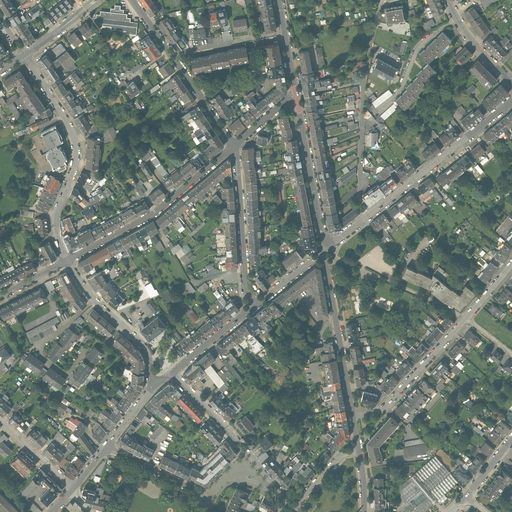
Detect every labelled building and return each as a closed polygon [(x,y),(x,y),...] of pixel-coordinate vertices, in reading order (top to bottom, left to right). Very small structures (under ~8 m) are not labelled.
[(15,10),(8,0),(0,0),(0,4),(7,16),(15,10)] [(64,0),(62,1),(68,9),(73,5),(69,0),(64,0)] [(154,4),(150,0),(149,0),(143,4),(147,10),(154,4)] [(244,0),(247,8),(252,7),(250,0),(244,0)] [(441,5),(439,0),(434,0),(429,2),(429,4),(429,6),(424,7),(426,11),(441,5)] [(68,9),(62,1),(58,5),(64,12),(68,9)] [(26,13),(27,13),(29,17),(37,11),(40,8),(37,4),(26,13)] [(154,4),(147,10),(152,16),(159,11),(154,4)] [(262,21),(264,20),(273,19),(271,4),(261,5),(259,6),(260,9),(262,9),(263,17),(261,17),(262,21)] [(64,12),(58,5),(53,9),(59,16),(64,12)] [(114,9),(110,9),(110,12),(100,11),(100,15),(96,14),(96,18),(93,18),(93,24),(103,25),(102,27),(111,28),(111,31),(125,32),(125,35),(136,36),(137,23),(133,22),(130,22),(130,18),(126,18),(127,14),(123,13),(123,10),(119,9),(120,6),(114,5),(114,9)] [(444,11),(441,5),(426,11),(428,17),(444,11)] [(402,6),(384,9),(386,24),(405,21),(402,6)] [(473,7),(464,13),(470,22),(478,17),(475,12),(476,12),(473,7)] [(59,16),(53,9),(48,13),(54,20),(59,16)] [(227,21),(225,10),(216,12),(218,23),(221,22),(221,24),(223,23),(223,22),(227,21)] [(29,17),(27,18),(29,21),(39,14),(37,11),(29,17)] [(219,25),(218,23),(216,12),(209,14),(211,24),(214,24),(215,26),(219,25)] [(9,18),(15,27),(27,18),(29,17),(27,13),(23,16),(20,18),(17,14),(16,14),(9,18)] [(470,22),(474,29),(483,23),(484,23),(481,19),(480,20),(478,16),(478,17),(470,22)] [(157,24),(165,34),(173,28),(175,27),(172,23),(171,24),(166,17),(163,19),(159,21),(160,22),(157,24)] [(26,22),(29,21),(27,18),(15,27),(19,34),(26,28),(24,24),(26,22)] [(52,23),(48,18),(41,24),(45,28),(52,23)] [(416,21),(414,18),(411,19),(412,22),(410,23),(411,27),(418,25),(417,20),(416,21)] [(233,21),(234,32),(247,30),(246,19),(233,21)] [(276,30),(273,19),(264,20),(266,32),(276,30)] [(435,24),(432,19),(422,24),(426,31),(431,28),(430,26),(435,24)] [(86,22),(79,28),(80,29),(84,34),(87,38),(94,32),(89,25),(89,26),(86,22)] [(485,27),(483,23),(474,29),(479,35),(483,33),(488,29),(486,26),(485,27)] [(19,34),(22,39),(31,33),(31,32),(27,27),(26,28),(19,34)] [(165,34),(172,44),(180,38),(173,28),(165,34)] [(204,29),(193,31),(192,31),(193,34),(194,40),(206,38),(204,29)] [(139,39),(140,41),(148,35),(144,30),(137,35),(137,36),(139,39)] [(81,41),(78,37),(74,32),(68,37),(70,40),(69,41),(70,43),(71,42),(75,46),(81,41)] [(442,32),(431,43),(439,52),(441,49),(448,42),(448,43),(451,40),(442,32)] [(36,40),(31,33),(22,39),(27,46),(28,46),(36,40)] [(141,47),(143,49),(153,42),(148,35),(140,41),(139,42),(141,44),(142,44),(143,45),(141,47)] [(482,42),(489,49),(496,42),(493,39),(494,38),(490,35),(482,42)] [(494,54),(501,48),(504,45),(505,44),(508,41),(509,40),(505,37),(505,36),(498,44),(496,42),(489,49),(494,54)] [(180,38),(172,44),(175,49),(180,49),(181,48),(182,48),(186,46),(180,38)] [(140,51),(143,49),(141,47),(143,45),(142,44),(141,44),(139,42),(140,41),(139,39),(134,42),(134,43),(140,51)] [(511,45),(508,41),(505,44),(504,45),(501,48),(504,51),(511,45)] [(143,49),(152,61),(161,54),(153,42),(143,49)] [(403,54),(406,43),(403,43),(401,47),(398,46),(398,47),(394,46),(393,51),(403,54)] [(437,54),(439,52),(431,43),(419,54),(427,63),(430,60),(429,60),(436,53),(437,54)] [(52,63),(66,52),(59,44),(48,53),(52,57),(49,59),(52,63)] [(278,44),(264,47),(265,52),(268,65),(282,63),(278,44)] [(454,52),(455,54),(462,48),(460,46),(454,52)] [(455,55),(459,59),(469,50),(464,46),(462,48),(455,54),(455,55)] [(229,65),(229,64),(248,61),(247,55),(246,50),(245,47),(227,50),(227,51),(208,54),(208,55),(190,59),(193,73),(211,70),(211,69),(229,65)] [(247,55),(265,52),(264,47),(246,50),(247,55)] [(321,48),(315,49),(319,67),(325,66),(321,48)] [(501,48),(494,54),(500,60),(507,54),(504,51),(501,48)] [(298,52),(302,74),(312,72),(307,50),(298,52)] [(472,54),(469,50),(459,59),(462,63),(463,62),(468,58),(472,54)] [(67,51),(66,52),(52,63),(50,64),(54,69),(56,67),(56,68),(61,64),(62,63),(66,68),(68,66),(72,71),(76,67),(73,63),(75,61),(67,51)] [(37,62),(42,70),(50,64),(52,63),(49,59),(46,55),(37,62)] [(397,70),(376,58),(370,71),(391,82),(396,73),(397,70)] [(468,68),(478,78),(487,70),(477,59),(468,68)] [(173,70),(168,63),(159,69),(164,76),(173,70)] [(284,74),(282,63),(268,65),(267,65),(269,77),(274,76),(284,74)] [(416,75),(418,76),(425,83),(427,81),(427,80),(433,74),(434,74),(436,72),(428,63),(416,75)] [(58,76),(54,69),(50,64),(42,70),(50,82),(58,76)] [(121,74),(120,78),(125,79),(126,76),(129,77),(129,74),(132,74),(133,71),(136,72),(136,69),(139,70),(139,67),(141,68),(142,65),(137,64),(136,67),(134,66),(133,69),(131,68),(130,71),(127,70),(127,73),(122,73),(121,74)] [(300,74),(301,82),(311,79),(311,80),(317,79),(317,77),(322,76),(322,77),(324,76),(323,69),(312,72),(302,74),(300,74)] [(497,80),(487,70),(478,78),(488,88),(497,80)] [(17,84),(19,86),(27,81),(20,71),(4,81),(6,85),(7,87),(9,89),(11,88),(12,89),(13,88),(12,87),(15,85),(17,84)] [(67,92),(63,85),(70,80),(75,86),(81,80),(74,71),(62,81),(54,88),(60,97),(67,92)] [(396,73),(391,82),(394,84),(398,81),(399,77),(396,76),(397,73),(396,73)] [(170,79),(171,81),(173,84),(175,86),(176,85),(181,81),(176,74),(170,79)] [(274,76),(276,88),(270,93),(276,100),(286,92),(286,91),(286,90),(286,89),(284,77),(284,74),(274,76)] [(50,82),(54,88),(62,81),(58,76),(50,82)] [(426,85),(425,83),(418,76),(406,87),(408,89),(415,96),(417,94),(416,93),(423,87),(424,87),(426,85)] [(312,83),(311,80),(311,79),(301,82),(302,90),(313,88),(312,83)] [(330,79),(312,83),(313,88),(325,85),(331,84),(330,79)] [(81,80),(75,86),(72,88),(74,90),(83,82),(81,80)] [(126,86),(128,85),(124,80),(122,82),(118,85),(122,90),(125,89),(124,88),(127,86),(126,86)] [(17,87),(23,95),(32,90),(27,81),(19,86),(17,87)] [(136,85),(133,81),(128,85),(126,86),(127,86),(124,88),(125,89),(130,97),(139,90),(136,86),(136,85)] [(170,89),(175,86),(173,84),(171,81),(160,88),(164,92),(169,88),(170,89)] [(178,93),(174,95),(177,98),(187,90),(181,81),(176,85),(178,88),(176,90),(178,93)] [(261,89),(256,82),(253,85),(253,87),(257,92),(261,89)] [(160,87),(158,84),(149,90),(151,93),(160,87)] [(476,88),(472,84),(466,90),(470,94),(476,88)] [(500,84),(491,92),(499,101),(509,93),(500,84)] [(228,86),(223,90),(228,96),(230,97),(235,94),(228,86)] [(302,90),(304,97),(314,95),(316,94),(316,93),(314,94),(313,91),(313,88),(302,90)] [(416,97),(415,96),(408,89),(396,101),(404,109),(407,107),(406,106),(413,100),(416,97)] [(32,109),(35,115),(37,114),(39,113),(45,109),(32,90),(23,95),(26,101),(25,102),(31,110),(32,109)] [(60,97),(64,103),(72,98),(74,97),(69,90),(67,92),(60,97)] [(180,96),(185,104),(187,107),(194,101),(188,90),(180,96)] [(207,95),(210,99),(218,94),(215,90),(207,95)] [(367,107),(370,112),(392,95),(389,90),(367,107)] [(246,96),(247,97),(251,102),(254,106),(256,104),(254,102),(255,101),(251,96),(254,94),(252,91),(246,96)] [(489,111),(499,101),(491,92),(481,102),(489,111)] [(6,103),(8,105),(12,102),(19,98),(16,93),(4,101),(6,103)] [(269,106),(276,100),(270,93),(263,99),(269,106)] [(210,99),(215,107),(224,102),(222,100),(221,98),(222,98),(221,96),(220,96),(218,94),(210,99)] [(64,103),(68,109),(80,101),(84,98),(82,95),(74,101),(72,98),(64,103)] [(315,99),(314,95),(304,97),(305,105),(315,103),(315,99)] [(215,107),(219,113),(227,107),(225,104),(227,104),(231,101),(229,98),(224,102),(215,107)] [(256,104),(254,106),(261,114),(269,106),(263,99),(256,104)] [(139,112),(142,109),(136,100),(132,103),(139,112)] [(85,108),(80,101),(68,109),(72,115),(80,110),(80,111),(85,108)] [(21,117),(12,102),(8,105),(17,120),(21,117)] [(252,108),(249,110),(255,118),(261,114),(254,106),(251,102),(248,104),(250,107),(252,108)] [(317,104),(317,102),(315,103),(305,105),(307,112),(316,110),(315,104),(317,104)] [(397,109),(393,104),(380,117),(384,121),(397,109)] [(194,121),(195,120),(203,114),(198,105),(181,116),(184,120),(192,115),(194,119),(193,119),(194,121)] [(460,105),(456,108),(461,113),(464,110),(460,105)] [(231,113),(227,107),(219,113),(223,119),(231,113)] [(250,122),(255,118),(249,110),(247,112),(243,108),(240,110),(243,114),(250,122)] [(473,110),(468,114),(475,122),(484,115),(479,108),(474,112),(473,110)] [(39,113),(37,114),(38,117),(43,115),(44,117),(52,114),(49,109),(39,113)] [(307,112),(308,119),(319,116),(319,115),(317,115),(316,110),(307,112)] [(511,115),(510,113),(502,119),(508,126),(508,127),(511,123),(511,115)] [(34,119),(38,117),(37,114),(35,115),(25,119),(28,126),(31,125),(35,123),(34,119)] [(74,119),(78,125),(85,121),(90,118),(91,118),(89,115),(86,116),(85,118),(82,114),(74,119)] [(207,120),(203,114),(195,120),(198,126),(199,126),(207,120)] [(246,126),(250,122),(243,114),(241,116),(241,118),(239,119),(246,126)] [(467,129),(475,122),(468,114),(460,120),(467,129)] [(319,118),(319,116),(308,119),(309,126),(319,124),(318,118),(319,118)] [(35,123),(31,125),(33,129),(36,128),(50,121),(48,117),(35,123)] [(384,122),(384,121),(380,117),(379,117),(375,121),(378,124),(373,129),(377,132),(385,125),(383,123),(384,122)] [(94,125),(90,118),(85,121),(78,125),(83,132),(89,128),(94,125)] [(239,118),(228,127),(233,134),(236,135),(246,126),(239,119),(239,118)] [(502,119),(497,123),(504,133),(508,137),(510,135),(505,128),(508,126),(502,119)] [(195,120),(194,121),(190,123),(194,129),(198,126),(195,120)] [(211,126),(207,120),(199,126),(201,129),(200,130),(192,136),(194,139),(196,137),(211,126)] [(497,123),(491,128),(498,137),(499,137),(504,133),(497,123)] [(320,130),(319,124),(309,126),(311,134),(322,132),(322,129),(320,130)] [(37,131),(36,128),(33,129),(31,125),(28,126),(24,128),(25,131),(27,130),(29,135),(37,131)] [(98,130),(94,125),(89,128),(92,133),(98,130)] [(107,127),(113,141),(118,139),(112,125),(107,127)] [(450,125),(444,130),(445,132),(452,140),(459,135),(457,133),(458,132),(455,128),(454,129),(450,125)] [(67,164),(65,160),(67,159),(64,154),(65,153),(63,150),(61,146),(58,148),(56,145),(63,141),(61,138),(62,137),(60,134),(55,126),(41,133),(48,146),(49,148),(50,151),(46,153),(47,155),(46,155),(48,159),(49,159),(51,164),(53,167),(55,166),(56,169),(58,168),(59,170),(66,167),(65,164),(67,164)] [(211,126),(196,137),(198,140),(203,136),(204,134),(207,138),(215,132),(211,126)] [(490,143),(498,137),(491,128),(483,134),(490,143)] [(377,142),(377,132),(373,129),(367,135),(366,145),(374,145),(377,142)] [(432,139),(437,135),(432,129),(427,134),(432,139)] [(323,135),(322,132),(311,134),(313,143),(322,141),(321,135),(323,135)] [(445,146),(452,140),(445,132),(438,137),(445,146)] [(39,151),(48,146),(41,133),(31,138),(37,149),(31,152),(40,170),(51,164),(49,159),(48,159),(46,155),(47,155),(46,153),(42,155),(39,151)] [(208,139),(211,144),(204,150),(210,157),(223,147),(223,144),(216,133),(208,139)] [(197,145),(207,138),(204,134),(203,136),(198,140),(196,137),(194,139),(193,139),(197,145)] [(86,167),(93,168),(93,170),(98,170),(98,157),(100,158),(100,149),(99,148),(100,136),(95,136),(94,138),(87,138),(86,167)] [(257,136),(256,143),(266,145),(267,138),(261,136),(257,136)] [(286,140),(288,152),(298,150),(296,138),(293,139),(286,140)] [(332,138),(322,141),(323,147),(325,146),(325,147),(334,144),(333,143),(332,138)] [(125,147),(131,141),(129,139),(123,145),(125,147)] [(323,147),(322,141),(313,143),(314,152),(326,150),(325,147),(325,146),(323,147)] [(435,142),(428,147),(434,155),(441,149),(435,142)] [(476,158),(484,151),(481,147),(478,143),(470,150),(476,158)] [(487,154),(490,151),(487,147),(484,144),(481,147),(484,151),(487,154)] [(142,158),(144,161),(151,157),(152,157),(155,155),(153,154),(152,151),(149,147),(139,154),(142,158)] [(196,147),(193,149),(197,153),(189,159),(190,161),(191,162),(198,157),(202,154),(196,147)] [(242,151),(243,159),(252,158),(260,156),(260,151),(255,151),(254,153),(252,153),(252,151),(253,150),(252,147),(245,147),(242,148),(242,151)] [(426,161),(434,155),(428,147),(425,149),(422,152),(424,155),(422,156),(426,161)] [(286,152),(287,161),(299,159),(298,150),(288,152),(286,152)] [(326,152),(326,150),(314,152),(316,161),(326,159),(327,159),(327,155),(328,155),(327,152),(326,152)] [(466,154),(459,160),(466,169),(468,172),(472,169),(472,167),(470,165),(473,163),(466,154)] [(152,157),(150,159),(157,168),(157,169),(162,176),(167,173),(155,155),(152,157)] [(366,156),(363,156),(363,168),(371,163),(366,156)] [(198,157),(191,162),(197,169),(204,163),(202,161),(198,157)] [(243,159),(244,168),(254,167),(253,162),(252,158),(243,159)] [(406,165),(404,168),(409,174),(416,169),(411,162),(410,160),(408,158),(403,162),(406,165)] [(230,160),(227,159),(218,167),(225,175),(227,173),(231,170),(230,160)] [(286,161),(287,168),(301,166),(299,159),(287,161),(286,161)] [(327,164),(326,159),(316,161),(317,170),(328,168),(329,168),(328,164),(327,164)] [(459,160),(450,166),(458,176),(466,169),(459,160)] [(185,179),(197,169),(191,162),(190,161),(179,171),(185,179)] [(153,174),(147,164),(142,167),(149,177),(153,174)] [(483,171),(477,164),(474,167),(480,174),(483,171)] [(378,185),(379,186),(385,181),(391,176),(389,174),(394,170),(391,165),(388,167),(387,166),(378,173),(382,178),(380,180),(379,178),(375,181),(377,183),(376,183),(378,185)] [(302,173),(301,166),(287,168),(289,175),(302,173)] [(450,166),(442,173),(448,180),(450,182),(458,176),(450,166)] [(218,167),(211,173),(218,181),(219,181),(219,180),(225,175),(218,167)] [(244,168),(245,175),(255,173),(255,171),(254,167),(244,168)] [(330,177),(328,168),(317,170),(319,179),(330,177)] [(356,168),(339,180),(344,186),(355,177),(356,168)] [(402,180),(409,174),(404,168),(401,170),(400,168),(396,172),(402,180)] [(177,186),(185,179),(179,171),(178,169),(170,176),(177,186)] [(85,184),(84,183),(86,180),(88,176),(81,172),(76,182),(88,189),(91,186),(87,184),(85,184)] [(211,173),(206,177),(212,185),(214,184),(218,181),(211,173)] [(255,176),(255,173),(245,175),(245,182),(256,180),(255,176)] [(291,184),(294,183),(303,182),(302,173),(289,175),(291,184)] [(446,183),(448,180),(442,173),(439,176),(437,178),(436,177),(436,178),(445,188),(448,186),(446,183)] [(99,184),(101,186),(108,177),(105,175),(99,184)] [(47,182),(44,188),(57,192),(61,183),(56,180),(55,182),(53,181),(55,178),(50,176),(47,182)] [(170,191),(177,186),(170,176),(163,182),(170,191)] [(391,176),(385,181),(391,189),(397,184),(391,176)] [(210,187),(212,185),(206,177),(201,182),(207,190),(210,187)] [(331,186),(330,177),(319,179),(321,188),(331,186)] [(429,177),(423,182),(429,190),(431,188),(434,185),(429,177)] [(88,189),(91,191),(99,179),(96,178),(95,181),(91,186),(88,189)] [(136,182),(137,183),(144,193),(146,191),(142,184),(143,183),(140,179),(136,182)] [(245,182),(246,190),(256,189),(256,180),(245,182)] [(385,194),(391,189),(385,181),(379,186),(385,194)] [(203,193),(207,190),(201,182),(194,187),(201,195),(203,193)] [(278,182),(273,183),(278,220),(283,219),(278,182)] [(296,192),(297,195),(306,194),(303,182),(294,183),(295,187),(294,187),(295,192),(296,192)] [(422,202),(432,194),(429,190),(423,182),(417,186),(422,193),(418,196),(422,202)] [(139,196),(144,193),(137,183),(136,183),(135,183),(133,184),(134,185),(133,185),(135,187),(134,188),(136,192),(139,196)] [(369,206),(385,194),(379,186),(378,185),(372,189),(367,192),(367,193),(362,197),(369,206)] [(148,196),(155,204),(166,195),(159,186),(148,196)] [(212,196),(221,207),(227,201),(227,200),(233,199),(232,186),(228,187),(223,187),(212,196)] [(332,189),(331,186),(321,188),(322,196),(333,194),(332,189)] [(107,187),(102,191),(107,197),(112,193),(107,187)] [(194,187),(188,193),(194,200),(198,197),(201,195),(194,187)] [(40,197),(40,198),(52,203),(57,192),(44,188),(42,193),(39,191),(38,195),(40,196),(40,197)] [(77,190),(73,188),(69,196),(73,197),(73,196),(79,202),(83,206),(88,202),(87,201),(83,198),(79,192),(77,190)] [(438,202),(442,199),(434,189),(433,189),(432,189),(431,188),(429,190),(432,194),(438,202)] [(246,190),(246,198),(257,197),(256,192),(259,192),(259,189),(256,189),(246,190)] [(105,198),(107,197),(102,191),(90,198),(87,201),(88,202),(83,206),(85,208),(91,205),(101,200),(105,198)] [(410,192),(403,198),(411,209),(419,203),(410,192)] [(190,204),(194,200),(188,193),(181,198),(188,206),(190,204)] [(308,206),(306,194),(297,195),(297,200),(296,200),(297,204),(298,204),(299,208),(300,208),(308,206)] [(322,196),(324,205),(334,203),(333,194),(322,196)] [(246,198),(247,206),(257,205),(257,200),(259,200),(259,197),(257,197),(246,198)] [(47,212),(52,203),(40,198),(35,208),(41,211),(42,210),(47,212)] [(181,198),(176,203),(182,210),(185,208),(188,206),(181,198)] [(403,198),(396,204),(405,216),(412,210),(411,209),(403,198)] [(143,199),(132,205),(138,215),(149,209),(143,199)] [(222,221),(224,221),(234,220),(233,199),(227,200),(227,201),(227,208),(223,208),(223,215),(222,215),(222,221)] [(179,213),(182,210),(176,203),(170,207),(177,215),(179,213)] [(324,205),(326,214),(336,212),(334,203),(324,205)] [(400,220),(405,216),(396,204),(387,211),(394,219),(397,216),(400,220)] [(96,214),(91,205),(85,208),(80,211),(83,215),(85,214),(88,219),(96,214)] [(120,212),(121,214),(125,222),(138,215),(132,205),(131,205),(127,207),(128,208),(120,212)] [(247,206),(247,215),(258,214),(258,210),(257,205),(247,206)] [(185,208),(187,210),(187,211),(191,216),(194,213),(191,209),(188,206),(185,208)] [(300,208),(303,227),(312,225),(308,206),(300,208)] [(170,221),(177,215),(170,207),(164,213),(170,221)] [(339,222),(340,228),(342,228),(351,220),(351,219),(359,213),(355,208),(347,215),(348,215),(339,222)] [(33,212),(28,211),(20,209),(20,215),(32,218),(33,212)] [(338,222),(336,212),(326,214),(328,224),(338,222)] [(164,225),(170,221),(164,213),(155,220),(162,227),(164,225)] [(121,214),(109,220),(114,228),(125,222),(121,214)] [(383,214),(376,219),(382,227),(383,228),(388,225),(390,223),(383,214)] [(180,232),(185,228),(177,218),(179,217),(177,215),(170,221),(180,232)] [(409,220),(405,216),(400,220),(404,224),(409,220)] [(69,234),(75,232),(69,217),(63,219),(69,234)] [(37,218),(38,227),(47,227),(46,219),(41,219),(40,218),(37,218)] [(378,230),(382,227),(376,219),(369,225),(372,228),(371,229),(373,231),(374,230),(376,232),(378,230)] [(106,233),(114,228),(109,220),(101,225),(106,233)] [(235,234),(234,220),(224,221),(225,235),(235,234)] [(145,226),(149,235),(151,234),(158,230),(153,221),(145,226)] [(197,227),(193,230),(189,234),(191,236),(205,224),(203,221),(197,227)] [(339,222),(338,222),(328,224),(329,231),(341,229),(340,228),(339,222)] [(97,227),(90,230),(95,238),(106,233),(101,225),(97,227)] [(301,237),(302,237),(313,235),(312,225),(303,227),(301,227),(302,232),(300,232),(301,237)] [(388,225),(383,228),(388,234),(392,231),(388,225)] [(141,239),(149,235),(145,226),(135,231),(142,244),(144,249),(146,248),(147,249),(148,248),(144,240),(143,240),(142,240),(141,239)] [(48,235),(47,227),(38,227),(39,235),(48,235)] [(85,227),(75,232),(76,234),(83,245),(95,238),(90,230),(90,229),(87,230),(85,227)] [(388,234),(383,228),(382,227),(378,230),(379,231),(385,240),(390,236),(388,234)] [(248,228),(248,237),(259,236),(260,236),(260,232),(260,228),(259,228),(248,228)] [(139,246),(142,244),(135,231),(129,234),(133,243),(137,241),(137,243),(138,245),(139,246)] [(67,234),(63,237),(69,250),(72,251),(83,245),(76,234),(70,238),(67,234)] [(128,246),(133,243),(129,234),(120,239),(128,253),(130,256),(132,254),(128,246)] [(152,235),(151,234),(149,235),(159,252),(164,249),(159,241),(157,242),(154,235),(153,234),(152,235)] [(236,247),(235,234),(225,235),(226,248),(236,247)] [(315,249),(316,247),(313,235),(302,237),(303,239),(299,240),(300,245),(304,245),(304,247),(310,253),(315,249)] [(248,237),(249,246),(259,245),(259,236),(248,237)] [(121,257),(128,253),(120,239),(113,242),(118,251),(120,256),(121,257)] [(48,241),(38,246),(43,255),(38,257),(42,265),(57,258),(48,241)] [(113,242),(107,246),(112,255),(115,253),(118,251),(113,242)] [(171,242),(168,244),(171,249),(174,255),(182,248),(178,244),(173,247),(171,242)] [(508,253),(510,250),(511,251),(511,250),(504,244),(499,250),(506,256),(509,253),(508,253)] [(107,246),(88,256),(93,264),(93,265),(112,255),(107,246)] [(186,246),(181,250),(187,257),(191,253),(189,251),(186,246)] [(236,260),(236,247),(226,248),(226,257),(221,257),(222,257),(216,258),(216,261),(225,260),(226,260),(236,260)] [(486,253),(482,249),(478,254),(483,258),(486,253)] [(501,262),(506,256),(499,250),(497,252),(494,256),(501,262)] [(289,270),(302,259),(295,251),(282,261),(289,270)] [(258,255),(258,252),(249,253),(250,264),(259,263),(258,255)] [(83,273),(88,270),(93,267),(92,265),(93,264),(88,256),(78,262),(78,265),(83,273)] [(478,263),(482,266),(491,274),(497,267),(495,265),(496,264),(492,261),(488,265),(481,259),(478,263)] [(237,267),(236,260),(226,260),(225,260),(225,263),(222,264),(222,271),(237,267)] [(32,262),(21,267),(25,274),(36,269),(32,262)] [(12,281),(19,278),(15,270),(13,266),(6,269),(9,273),(12,281)] [(433,275),(431,278),(417,271),(417,272),(406,267),(406,268),(405,268),(401,276),(415,283),(415,282),(429,289),(429,287),(431,288),(433,289),(431,291),(444,302),(445,301),(451,307),(452,305),(453,306),(453,305),(459,310),(465,303),(466,304),(475,293),(465,284),(462,288),(463,289),(459,295),(452,288),(451,289),(441,281),(442,280),(445,281),(450,275),(439,266),(435,270),(436,270),(432,274),(433,275)] [(485,282),(491,274),(482,266),(479,270),(481,271),(477,275),(485,282)] [(19,278),(25,274),(21,267),(15,270),(19,278)] [(88,270),(92,276),(97,273),(94,267),(93,267),(88,270)] [(311,282),(313,281),(313,285),(318,317),(328,315),(320,269),(315,267),(283,293),(289,300),(311,283),(311,282)] [(96,292),(105,284),(107,283),(103,276),(110,272),(107,268),(97,273),(92,276),(86,279),(96,292)] [(255,278),(258,282),(264,277),(266,275),(262,269),(256,271),(259,274),(255,278)] [(116,271),(111,274),(113,279),(119,276),(116,271)] [(57,277),(62,286),(71,282),(65,272),(57,277)] [(6,284),(12,281),(9,273),(2,277),(6,284)] [(266,279),(264,277),(258,282),(257,282),(263,290),(270,285),(269,283),(275,278),(272,275),(266,279)] [(50,280),(44,283),(48,291),(54,289),(50,280)] [(78,294),(71,282),(62,286),(62,287),(71,301),(79,296),(78,294)] [(188,282),(182,285),(191,295),(195,292),(188,282)] [(106,300),(109,298),(115,292),(107,283),(105,284),(96,292),(99,296),(101,294),(106,300)] [(205,283),(197,289),(201,294),(209,288),(205,283)] [(41,288),(25,296),(31,306),(46,298),(41,288)] [(505,288),(501,293),(507,298),(511,295),(511,293),(505,288)] [(218,299),(224,307),(227,304),(217,290),(213,293),(218,299)] [(167,306),(175,300),(168,291),(159,294),(158,295),(167,306)] [(116,292),(115,292),(109,298),(115,306),(123,299),(116,292)] [(279,308),(289,300),(283,293),(273,301),(279,308)] [(504,302),(507,298),(501,293),(496,298),(503,304),(504,302)] [(15,314),(31,306),(25,296),(10,304),(15,313),(15,314)] [(86,304),(79,296),(71,301),(69,302),(71,303),(70,304),(72,306),(72,305),(78,311),(86,304)] [(182,309),(186,306),(182,302),(182,299),(177,299),(177,302),(182,309)] [(222,308),(223,310),(225,308),(224,307),(218,299),(214,302),(220,309),(222,308)] [(154,314),(159,310),(151,300),(146,304),(154,314)] [(232,300),(227,304),(224,307),(225,308),(231,316),(239,310),(236,305),(233,300),(232,301),(232,300)] [(273,301),(266,306),(275,317),(281,312),(279,308),(273,301)] [(493,303),(488,309),(498,318),(503,312),(498,307),(493,303)] [(12,315),(15,313),(10,304),(0,308),(0,317),(1,319),(11,314),(12,315)] [(267,323),(275,317),(266,306),(254,315),(267,331),(271,328),(267,323)] [(187,308),(184,311),(193,323),(198,319),(191,310),(189,311),(187,308)] [(231,316),(225,308),(223,310),(217,314),(217,315),(223,322),(231,316)] [(93,309),(86,316),(94,323),(100,316),(93,309)] [(69,317),(67,312),(25,333),(31,344),(54,331),(57,330),(54,325),(59,322),(60,323),(69,317)] [(142,327),(139,329),(144,335),(148,341),(154,336),(166,327),(157,315),(144,326),(142,323),(141,324),(140,325),(142,327)] [(216,328),(223,322),(217,315),(210,320),(216,328)] [(254,315),(244,323),(253,334),(259,330),(262,334),(267,331),(254,315)] [(115,330),(100,316),(94,323),(102,330),(102,329),(110,336),(115,330)] [(315,332),(319,328),(309,316),(305,319),(315,332)] [(443,319),(440,323),(447,329),(453,322),(446,316),(443,319)] [(80,325),(84,321),(80,317),(75,321),(78,324),(76,326),(81,329),(83,327),(80,325)] [(198,329),(198,330),(204,337),(216,328),(210,320),(208,318),(205,321),(206,323),(198,329)] [(245,335),(248,339),(253,335),(253,334),(244,323),(235,331),(242,339),(245,337),(244,336),(245,335)] [(346,325),(347,333),(356,332),(355,323),(346,325)] [(72,331),(78,335),(76,337),(78,339),(80,337),(79,336),(81,334),(79,332),(81,329),(76,326),(72,331)] [(435,328),(431,333),(437,339),(443,333),(436,327),(435,328)] [(61,339),(70,346),(71,345),(70,345),(76,337),(78,335),(72,331),(69,328),(61,339)] [(171,331),(179,341),(187,351),(197,343),(189,334),(182,339),(174,329),(171,331)] [(189,333),(189,334),(197,343),(204,337),(198,330),(195,332),(193,330),(189,333)] [(432,345),(437,339),(431,333),(428,330),(424,334),(427,337),(425,339),(432,345)] [(235,331),(229,335),(236,343),(236,344),(242,339),(235,331)] [(358,331),(356,332),(347,333),(349,341),(358,340),(358,337),(359,337),(358,331)] [(469,331),(463,337),(463,338),(470,344),(474,347),(480,341),(469,331)] [(89,335),(86,338),(90,340),(89,341),(92,343),(96,337),(90,333),(89,335)] [(118,346),(124,352),(132,345),(120,335),(116,339),(117,340),(113,344),(117,348),(118,346)] [(229,335),(222,341),(228,349),(236,343),(229,335)] [(259,342),(253,335),(248,339),(247,340),(253,347),(251,349),(254,353),(264,346),(259,342)] [(468,346),(470,344),(463,338),(462,340),(468,346)] [(67,350),(70,346),(61,339),(58,343),(65,348),(67,350)] [(62,352),(65,348),(58,343),(56,341),(53,345),(62,352)] [(180,356),(187,351),(179,341),(174,345),(172,347),(177,352),(180,356)] [(225,351),(228,349),(222,341),(215,346),(221,354),(225,351)] [(313,354),(320,353),(334,350),(333,342),(323,344),(324,347),(312,349),(313,354)] [(459,342),(454,348),(459,353),(463,349),(465,348),(463,346),(464,345),(462,343),(461,344),(459,342)] [(422,343),(416,349),(422,355),(428,349),(422,343)] [(53,345),(50,350),(59,356),(62,352),(53,345)] [(132,362),(133,362),(143,357),(141,354),(138,351),(132,345),(124,352),(130,359),(130,360),(132,362)] [(399,349),(403,352),(408,357),(410,354),(407,352),(409,351),(403,345),(399,349)] [(3,370),(6,368),(2,363),(11,355),(4,346),(0,349),(0,365),(1,367),(3,370)] [(350,347),(351,355),(360,353),(359,348),(358,346),(350,347)] [(410,354),(411,355),(416,349),(413,346),(409,351),(407,352),(410,354)] [(94,347),(90,352),(99,358),(103,353),(99,350),(94,347)] [(454,359),(459,353),(454,348),(448,354),(450,356),(449,357),(451,359),(452,358),(454,359)] [(222,362),(225,366),(228,370),(232,374),(238,382),(239,382),(241,379),(242,379),(231,366),(237,361),(228,349),(225,351),(227,353),(227,355),(230,359),(228,361),(226,359),(222,362)] [(417,361),(422,355),(416,349),(411,355),(417,361)] [(59,356),(50,350),(47,354),(56,361),(59,356)] [(321,361),(323,361),(335,358),(334,350),(320,353),(321,361)] [(210,351),(197,361),(203,368),(209,364),(216,359),(210,351)] [(489,358),(497,363),(502,356),(495,351),(490,357),(489,358)] [(96,363),(99,358),(90,352),(87,356),(91,359),(96,363)] [(361,362),(360,353),(351,355),(352,363),(361,362)] [(23,362),(28,366),(34,357),(29,354),(27,356),(24,361),(23,362)] [(28,366),(32,369),(39,361),(34,357),(28,366)] [(133,362),(132,371),(138,374),(143,374),(144,368),(144,361),(143,357),(133,362)] [(324,365),(326,382),(339,380),(335,358),(323,361),(324,365)] [(91,359),(88,364),(93,368),(92,368),(95,370),(97,367),(94,365),(96,363),(91,359)] [(406,359),(401,365),(408,372),(413,366),(406,359)] [(44,364),(39,361),(32,369),(37,373),(42,367),(44,364)] [(84,361),(80,366),(89,373),(92,368),(93,368),(88,364),(84,361)] [(183,374),(189,382),(200,373),(199,372),(203,368),(197,361),(191,366),(192,366),(183,374)] [(511,372),(511,363),(508,361),(502,368),(510,375),(511,372)] [(440,362),(435,367),(447,378),(451,374),(446,369),(447,368),(440,362)] [(458,362),(455,366),(460,371),(464,367),(458,362)] [(209,364),(203,368),(207,373),(219,388),(223,392),(230,385),(226,381),(232,374),(228,370),(220,376),(217,373),(209,364)] [(321,383),(326,382),(324,365),(318,366),(321,383)] [(402,377),(408,372),(401,365),(396,371),(402,377)] [(0,366),(0,376),(1,377),(8,370),(6,368),(3,370),(1,367),(0,366)] [(80,366),(77,371),(86,378),(89,373),(80,366)] [(220,376),(228,370),(225,366),(217,373),(220,376)] [(456,376),(460,371),(455,366),(451,371),(456,376)] [(47,371),(42,367),(37,373),(43,377),(47,371)] [(353,369),(355,377),(364,375),(362,367),(353,369)] [(444,382),(447,378),(435,367),(430,373),(437,380),(439,378),(442,381),(444,382)] [(43,377),(48,381),(54,372),(49,368),(47,371),(43,377)] [(207,373),(203,368),(199,372),(200,373),(189,382),(197,389),(198,389),(199,390),(202,388),(201,386),(204,384),(200,379),(207,373)] [(379,375),(383,379),(388,375),(383,370),(379,375)] [(82,382),(86,378),(77,371),(73,376),(77,379),(82,382)] [(132,371),(131,383),(141,390),(143,374),(138,374),(132,371)] [(48,381),(53,384),(59,375),(54,372),(48,381)] [(65,379),(59,375),(53,384),(58,388),(65,379)] [(365,383),(364,375),(355,377),(356,385),(364,383),(365,383)] [(392,376),(386,382),(393,388),(399,382),(392,376)] [(78,388),(82,382),(77,379),(75,381),(73,384),(78,388)] [(324,385),(325,390),(341,387),(339,380),(326,382),(327,385),(324,385)] [(434,390),(423,380),(408,397),(418,407),(433,390),(434,390)] [(387,394),(393,388),(386,382),(385,381),(380,386),(379,387),(382,389),(387,394)] [(442,381),(436,387),(440,391),(445,386),(442,384),(444,382),(442,381)] [(131,383),(123,393),(133,401),(141,390),(131,383)] [(174,402),(176,400),(182,395),(171,383),(168,383),(162,388),(169,396),(174,402)] [(324,401),(332,400),(342,398),(341,387),(325,390),(322,391),(323,395),(322,395),(323,399),(324,399),(324,401)] [(163,402),(169,396),(162,388),(155,394),(162,401),(163,402)] [(133,401),(123,393),(118,389),(116,392),(122,396),(122,395),(123,396),(118,403),(117,402),(118,401),(112,397),(110,400),(125,412),(126,410),(133,401)] [(433,390),(418,407),(422,410),(437,395),(435,393),(436,392),(433,390)] [(363,392),(360,402),(375,406),(377,399),(378,396),(374,395),(363,392)] [(378,396),(377,399),(380,402),(385,396),(381,392),(377,396),(374,395),(378,396)] [(158,406),(162,401),(155,394),(150,400),(158,406)] [(182,395),(176,400),(180,404),(180,405),(191,416),(191,417),(192,418),(193,418),(198,423),(201,419),(200,418),(203,415),(199,412),(199,411),(199,410),(198,410),(191,404),(191,403),(190,402),(182,395)] [(209,402),(214,407),(221,400),(217,396),(216,395),(209,402)] [(408,397),(401,404),(410,412),(411,413),(413,411),(414,411),(418,407),(408,397)] [(121,417),(125,412),(110,400),(107,398),(104,401),(113,407),(113,408),(114,409),(113,411),(121,417)] [(333,411),(334,411),(344,409),(342,398),(332,400),(333,404),(334,407),(333,407),(333,409),(333,411)] [(446,403),(441,399),(427,415),(431,419),(446,403)] [(466,399),(463,403),(469,409),(472,411),(476,406),(466,399)] [(10,402),(7,400),(0,407),(0,411),(4,416),(11,409),(7,405),(10,402)] [(72,411),(57,400),(43,414),(45,416),(51,409),(60,417),(65,411),(70,414),(72,411)] [(156,409),(155,412),(158,408),(159,407),(158,406),(150,400),(145,405),(153,411),(155,409),(156,409)] [(214,407),(220,413),(228,405),(225,403),(221,400),(214,407)] [(163,402),(162,401),(158,406),(159,407),(158,408),(163,412),(164,414),(167,411),(162,407),(165,404),(163,402)] [(231,402),(228,405),(220,413),(227,420),(238,409),(231,402)] [(12,407),(17,412),(19,410),(22,406),(20,404),(19,405),(16,403),(12,407)] [(401,404),(395,411),(404,419),(410,412),(401,404)] [(145,423),(149,419),(151,416),(152,415),(143,408),(137,416),(140,419),(145,423)] [(94,413),(89,409),(86,414),(91,418),(94,413)] [(103,409),(101,412),(116,423),(121,417),(113,411),(110,415),(109,414),(109,413),(103,409)] [(332,421),(334,421),(346,418),(344,409),(334,411),(335,416),(331,417),(332,421)] [(9,420),(15,426),(22,419),(18,415),(20,413),(21,412),(19,410),(17,412),(9,420)] [(111,430),(116,423),(101,412),(98,415),(106,420),(103,424),(111,430)] [(247,414),(236,423),(244,433),(255,424),(247,414)] [(157,421),(151,416),(149,419),(151,420),(152,420),(155,423),(156,422),(158,424),(159,423),(157,420),(157,421)] [(390,416),(376,432),(384,439),(386,436),(387,436),(393,429),(392,429),(398,423),(390,416)] [(56,429),(59,426),(56,423),(55,424),(51,420),(47,417),(45,419),(56,429)] [(35,418),(30,424),(27,426),(30,428),(37,420),(35,418)] [(63,425),(73,432),(80,422),(76,419),(75,420),(71,418),(68,421),(66,420),(63,425)] [(135,418),(125,431),(131,436),(141,423),(138,421),(135,418)] [(335,429),(337,429),(347,427),(346,418),(334,421),(335,429)] [(25,422),(22,419),(15,426),(22,432),(27,426),(30,424),(26,420),(25,422)] [(200,427),(205,432),(212,425),(208,420),(205,423),(204,422),(202,424),(203,425),(200,427)] [(501,420),(494,428),(504,436),(510,428),(501,420)] [(78,437),(79,438),(81,434),(87,426),(80,422),(73,432),(72,433),(78,437)] [(161,425),(150,436),(154,440),(165,429),(161,425)] [(218,431),(212,425),(205,432),(211,438),(218,431)] [(481,435),(483,433),(474,425),(472,428),(481,435)] [(101,426),(93,436),(102,442),(109,432),(101,426)] [(497,444),(504,436),(494,428),(491,426),(488,431),(490,433),(487,436),(497,444)] [(337,429),(338,434),(337,435),(333,438),(341,445),(349,436),(347,427),(337,429)] [(26,436),(32,442),(39,435),(36,432),(33,429),(26,436)] [(65,438),(59,431),(54,436),(61,443),(65,438)] [(131,436),(125,431),(117,442),(124,447),(132,437),(131,436)] [(223,436),(218,431),(211,438),(215,443),(217,441),(218,442),(221,440),(220,439),(223,436)] [(325,431),(322,434),(328,439),(330,436),(328,433),(325,431)] [(381,442),(384,439),(376,432),(366,442),(368,454),(379,452),(378,446),(381,442)] [(41,433),(39,435),(32,442),(38,448),(44,442),(47,439),(41,433)] [(0,437),(0,442),(1,444),(3,442),(4,443),(8,439),(4,434),(0,437)] [(78,437),(77,438),(90,456),(98,450),(93,446),(92,447),(81,434),(79,438),(78,437)] [(262,453),(265,451),(273,445),(271,444),(272,443),(266,434),(260,439),(262,441),(260,442),(263,446),(259,449),(262,453)] [(124,448),(133,452),(138,443),(135,441),(136,438),(132,436),(132,437),(124,447),(124,448)] [(339,447),(341,445),(333,438),(328,443),(335,450),(338,447),(339,447)] [(245,442),(251,449),(255,446),(250,439),(245,442)] [(425,444),(420,439),(402,442),(403,448),(425,444)] [(221,446),(218,449),(230,461),(237,454),(226,440),(221,445),(221,446)] [(4,443),(3,442),(1,444),(0,445),(0,451),(5,457),(11,450),(4,443)] [(488,456),(493,449),(485,442),(480,449),(486,454),(488,456)] [(43,453),(49,459),(58,449),(52,443),(43,453)] [(75,447),(70,443),(66,447),(71,451),(75,447)] [(142,445),(138,443),(133,452),(140,456),(144,446),(146,444),(143,443),(142,444),(143,445),(142,445)] [(413,455),(426,453),(426,452),(433,450),(432,443),(425,444),(403,448),(402,448),(404,459),(413,458),(413,455)] [(153,451),(144,446),(140,456),(149,460),(153,451)] [(484,456),(486,454),(480,449),(478,447),(476,449),(484,456)] [(64,455),(58,449),(49,459),(55,464),(64,455)] [(205,485),(230,461),(218,449),(204,462),(206,464),(203,467),(202,473),(199,471),(194,480),(205,485)] [(335,452),(331,449),(329,452),(326,449),(319,458),(325,463),(335,452)] [(257,457),(262,463),(269,457),(265,451),(262,453),(257,457)] [(36,465),(22,452),(11,463),(22,475),(24,473),(26,475),(36,465)] [(280,452),(275,460),(280,463),(284,455),(280,452)] [(380,452),(379,452),(368,454),(370,465),(376,464),(382,463),(380,452)] [(173,454),(170,460),(166,469),(174,472),(178,464),(175,462),(177,456),(173,454)] [(477,454),(472,461),(479,466),(484,460),(477,454)] [(400,511),(423,511),(437,500),(440,504),(447,498),(444,495),(458,483),(435,455),(400,485),(400,498),(407,505),(400,511)] [(474,472),(479,466),(472,461),(466,456),(463,459),(469,464),(468,467),(467,467),(468,468),(474,472)] [(159,465),(166,469),(170,460),(163,457),(159,465)] [(262,463),(267,469),(274,463),(269,457),(262,463)] [(68,464),(69,462),(64,458),(58,465),(61,468),(67,463),(68,464)] [(78,458),(73,465),(79,470),(85,463),(78,458)] [(468,468),(467,467),(468,467),(457,458),(455,461),(460,465),(466,470),(468,468)] [(267,469),(274,477),(283,467),(280,463),(275,460),(274,463),(267,469)] [(292,467),(296,463),(292,460),(290,463),(287,460),(283,467),(274,477),(279,482),(286,475),(289,470),(292,467)] [(302,464),(298,461),(296,463),(292,467),(297,471),(302,464)] [(73,478),(79,470),(73,465),(72,464),(64,473),(67,475),(68,474),(73,478)] [(183,466),(178,464),(174,472),(180,475),(185,466),(183,466)] [(309,464),(304,471),(307,473),(311,469),(313,466),(309,464)] [(501,468),(501,469),(511,476),(511,477),(511,470),(504,464),(501,468)] [(469,476),(464,472),(466,470),(460,465),(458,468),(459,468),(454,474),(459,478),(458,479),(463,483),(465,483),(466,481),(466,480),(467,479),(468,479),(469,477),(469,476)] [(191,469),(185,466),(180,475),(187,478),(191,469)] [(192,468),(191,469),(187,478),(189,479),(190,478),(194,480),(199,471),(192,468)] [(292,476),(294,478),(297,480),(303,473),(306,475),(307,473),(304,471),(301,468),(297,474),(295,472),(292,476)] [(39,484),(43,480),(48,485),(53,481),(40,469),(32,478),(34,480),(39,484)] [(306,475),(303,473),(297,480),(298,481),(304,486),(308,482),(307,481),(309,479),(310,480),(316,473),(311,469),(307,473),(306,475)] [(493,497),(495,494),(496,495),(511,476),(501,469),(500,469),(499,470),(499,472),(498,473),(498,474),(496,476),(495,476),(494,476),(494,477),(494,479),(492,480),(492,481),(491,483),(490,483),(489,484),(488,484),(488,486),(487,487),(487,488),(485,491),(491,496),(493,497)] [(290,479),(286,475),(279,482),(284,487),(287,484),(286,483),(290,479)] [(39,484),(34,480),(20,494),(19,493),(16,496),(32,511),(40,511),(32,503),(26,500),(40,485),(39,484)] [(63,491),(53,481),(48,485),(46,488),(48,490),(56,497),(63,491)] [(374,488),(374,499),(386,499),(385,490),(383,490),(383,488),(382,488),(382,486),(378,486),(378,488),(377,488),(374,488)] [(98,487),(96,492),(94,498),(101,501),(108,502),(108,501),(111,497),(102,494),(103,489),(98,487)] [(236,488),(232,496),(241,500),(244,502),(248,494),(236,488)] [(48,506),(56,497),(48,490),(40,499),(48,506)] [(486,503),(491,496),(485,491),(484,490),(478,497),(486,503)] [(96,492),(87,491),(85,498),(84,501),(90,502),(89,505),(90,506),(92,506),(94,498),(96,492)] [(0,511),(20,511),(0,492),(0,511)] [(237,507),(241,500),(232,496),(226,509),(233,511),(234,511),(235,511),(236,510),(238,511),(239,508),(237,507)] [(261,505),(268,509),(267,511),(273,511),(278,505),(273,501),(264,496),(262,500),(261,500),(259,502),(260,504),(261,505)] [(101,501),(94,498),(92,506),(92,507),(106,511),(108,502),(101,501)] [(400,498),(396,502),(396,506),(400,511),(407,505),(400,498)] [(254,499),(251,504),(255,506),(258,508),(260,504),(259,502),(254,499)] [(386,501),(386,499),(374,499),(374,508),(388,507),(388,501),(386,501)] [(71,504),(70,503),(66,507),(71,511),(77,511),(81,508),(75,503),(74,504),(73,503),(71,504)] [(255,506),(251,504),(249,503),(246,509),(252,511),(255,506)]
